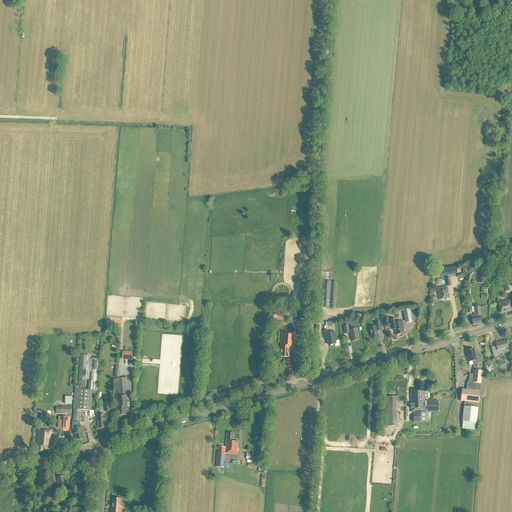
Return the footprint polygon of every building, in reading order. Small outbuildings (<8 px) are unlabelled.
[(438,273),(439,278),(458,274),(457,269),(438,273)] [(334,309),(336,282),(323,282),(321,308),(334,309)] [(450,298),(448,289),(447,287),(446,287),(438,288),(438,290),(437,290),(440,300),(450,298)] [(511,310),(508,300),(498,303),(501,313),(511,310)] [(472,317),(473,325),(482,324),(479,307),(474,307),(476,316),(472,317)] [(274,321),(286,321),(287,309),(274,309),(274,321)] [(403,311),(405,323),(412,322),(410,310),(403,311)] [(403,326),(402,322),(396,323),(396,319),(390,320),(392,330),(395,329),(396,335),(404,334),(403,326)] [(380,323),(375,324),(376,327),(369,328),(371,339),(379,337),(378,331),(381,331),(380,323)] [(357,329),(349,330),(348,325),(344,326),(345,334),(350,333),(352,341),(359,340),(357,329)] [(339,341),(337,341),(335,332),(328,334),(327,330),(323,331),(324,339),(328,338),(329,345),(335,344),(335,347),(340,346),(339,341)] [(281,348),(281,357),(289,358),(289,349),(295,349),(296,332),(281,331),(280,348),(281,348)] [(508,348),(506,341),(500,343),(500,342),(495,343),(496,346),(491,347),(494,356),(509,352),(508,348)] [(477,364),(481,363),(482,356),(481,355),(476,357),(474,349),(466,352),(469,362),(472,362),(473,365),(474,369),(478,368),(477,364)] [(78,386),(76,386),(73,409),(74,409),(74,421),(73,421),(72,428),(74,434),(75,434),(76,441),(84,439),(81,431),(82,430),(81,426),(78,427),(78,421),(79,421),(80,410),(91,411),(92,391),(97,391),(98,383),(89,382),(88,390),(85,390),(87,356),(80,355),(78,386)] [(468,382),(467,390),(462,389),(461,401),(465,402),(462,422),(462,429),(475,431),(475,423),(476,423),(480,391),(481,384),(482,372),(474,371),(474,375),(470,374),(469,382),(468,382)] [(130,409),(127,382),(127,378),(117,379),(118,394),(116,395),(117,410),(118,410),(119,416),(126,415),(126,409),(130,409)] [(438,401),(425,401),(425,385),(423,385),(423,382),(417,382),(417,390),(410,390),(411,412),(413,412),(413,422),(432,422),(432,413),(429,413),(428,412),(438,412),(438,401)] [(397,398),(385,398),(385,427),(398,427),(397,398)] [(61,406),(61,408),(56,408),(56,414),(64,414),(64,413),(66,413),(66,415),(71,415),(71,407),(61,406)] [(106,416),(103,416),(103,415),(97,415),(98,429),(105,428),(105,423),(107,423),(106,416)] [(58,428),(63,428),(63,432),(69,432),(70,418),(59,417),(58,428)] [(49,450),(50,435),(50,436),(51,431),(38,430),(37,445),(38,445),(37,451),(42,452),(43,449),(49,450)] [(237,455),(239,440),(233,439),(234,434),(227,433),(226,448),(225,448),(225,447),(217,447),(216,468),(227,469),(228,463),(224,463),(224,454),(237,455)] [(60,490),(61,491),(64,490),(63,489),(67,488),(65,480),(64,480),(63,476),(58,478),(59,482),(58,482),(60,490)] [(44,490),(47,499),(55,497),(52,488),(44,490)] [(111,508),(110,511),(121,511),(122,507),(120,507),(121,499),(113,498),(112,508),(111,508)]
